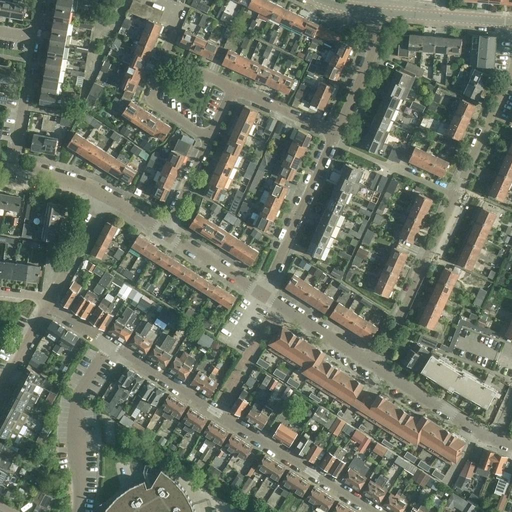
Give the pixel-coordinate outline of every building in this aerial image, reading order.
[(0,0),(0,16),(8,18),(11,3),(0,0)] [(57,0),(56,9),(71,12),(73,0),(57,0)] [(133,0),(129,12),(135,15),(140,3),(133,0)] [(193,0),(191,6),(197,9),(200,3),(200,0),(193,0)] [(251,0),(248,7),(259,12),(265,0),(251,0)] [(265,0),(259,12),(270,18),(276,5),(265,0)] [(8,18),(20,20),(23,5),(11,3),(8,18)] [(145,5),(140,3),(135,15),(140,17),(145,5)] [(151,7),(145,5),(140,17),(146,20),(149,13),(151,7)] [(287,10),(276,5),(270,18),(281,23),(287,10)] [(151,7),(149,13),(160,18),(163,12),(151,7)] [(56,9),(54,21),(69,24),(71,12),(56,9)] [(298,15),(287,10),(281,23),(291,28),(298,15)] [(158,24),(160,18),(149,13),(146,20),(148,20),(158,24)] [(308,20),(298,15),(291,28),(302,33),(308,20)] [(163,26),(158,24),(148,20),(144,32),(158,37),(163,26)] [(302,33),(313,38),(315,35),(319,26),(308,20),(302,33)] [(54,21),(52,33),(67,36),(69,24),(54,21)] [(324,28),(319,26),(315,35),(319,37),(324,28)] [(228,39),(232,29),(228,27),(223,37),(228,39)] [(328,30),(324,28),(319,37),(324,39),(328,30)] [(197,36),(181,29),(178,35),(183,37),(179,45),(190,50),(197,36)] [(333,32),(328,30),(324,39),(326,40),(328,41),(333,32)] [(144,32),(139,43),(153,49),(158,37),(144,32)] [(328,41),(333,43),(337,34),(333,32),(328,41)] [(52,33),(50,45),(65,47),(67,36),(52,33)] [(333,43),(337,46),(339,41),(342,36),(337,34),(333,43)] [(315,35),(313,38),(312,41),(323,46),(326,40),(324,39),(319,37),(315,35)] [(190,50),(201,55),(208,41),(197,36),(190,50)] [(422,52),(423,37),(410,36),(403,36),(402,46),(399,45),(398,57),(408,58),(409,51),(422,52)] [(470,65),(469,66),(494,68),(497,37),(481,36),(472,36),(471,50),(465,49),(464,65),(470,65)] [(436,38),(423,37),(422,52),(435,53),(436,38)] [(449,39),(436,38),(435,53),(447,54),(449,39)] [(449,39),(447,54),(461,55),(462,40),(449,39)] [(219,46),(208,41),(201,55),(213,60),(214,58),(219,46)] [(347,58),(352,47),(339,41),(337,46),(334,52),(347,58)] [(149,60),(153,49),(139,43),(134,54),(149,60)] [(50,45),(48,56),(63,59),(65,47),(50,45)] [(214,58),(218,60),(224,48),(219,46),(214,58)] [(228,50),(224,48),(218,60),(223,62),(228,50)] [(228,50),(223,62),(222,64),(233,69),(240,55),(228,50)] [(316,60),(318,56),(308,52),(305,60),(309,62),(311,58),(316,60)] [(342,69),(347,58),(334,52),(329,63),(342,69)] [(144,71),(149,60),(134,54),(130,65),(144,71)] [(251,60),(240,55),(233,69),(244,74),(251,60)] [(48,56),(46,68),(61,71),(63,59),(48,56)] [(318,56),(316,60),(311,58),(309,62),(310,63),(310,64),(316,67),(320,57),(318,56)] [(262,65),(251,60),(244,74),(255,79),(262,65)] [(144,71),(130,65),(122,62),(118,73),(125,76),(139,82),(144,71)] [(326,62),(321,73),(337,80),(342,69),(329,63),(326,62)] [(417,75),(420,69),(407,63),(404,70),(406,70),(416,75),(417,75)] [(12,67),(1,65),(0,68),(0,80),(10,82),(12,67)] [(273,70),(262,65),(255,79),(266,84),(273,70)] [(46,68),(44,80),(59,83),(61,71),(46,68)] [(469,81),(484,88),(489,76),(475,69),(469,81)] [(284,75),(273,70),(266,84),(277,89),(284,75)] [(404,74),(395,70),(390,81),(410,90),(415,78),(411,76),(411,77),(404,74)] [(284,75),(277,89),(288,94),(295,80),(284,75)] [(133,99),(135,93),(135,92),(139,82),(125,76),(120,87),(126,89),(123,95),(133,99)] [(462,78),(458,76),(455,83),(452,88),(456,90),(459,84),(460,84),(462,78)] [(57,94),(59,83),(44,80),(42,92),(57,94)] [(390,81),(385,92),(401,99),(405,101),(410,90),(390,81)] [(484,88),(469,81),(463,94),(478,101),(484,88)] [(316,93),(328,99),(334,88),(321,82),(316,93)] [(98,98),(104,87),(94,83),(89,94),(98,98)] [(298,90),(294,97),(300,100),(303,93),(298,90)] [(57,94),(42,92),(40,104),(55,106),(57,94)] [(396,110),(401,99),(385,92),(381,103),(396,110)] [(316,93),(309,108),(316,111),(317,107),(323,110),(328,99),(316,93)] [(82,107),(91,113),(98,98),(89,94),(82,107)] [(141,108),(131,102),(133,99),(123,95),(123,97),(115,108),(123,113),(123,114),(133,121),(141,108)] [(456,113),(470,119),(475,106),(462,101),(456,113)] [(391,121),(396,110),(381,103),(376,114),(391,121)] [(422,114),(425,107),(419,105),(417,109),(411,106),(410,109),(422,114)] [(239,117),(253,123),(258,112),(245,106),(239,117)] [(133,121),(143,128),(151,115),(141,108),(133,121)] [(94,127),(98,121),(85,112),(81,118),(94,127)] [(465,130),(470,119),(456,113),(452,124),(465,130)] [(386,132),(391,121),(376,114),(371,125),(386,132)] [(48,130),(49,121),(50,116),(44,115),(44,120),(42,131),(47,132),(48,130)] [(143,128),(153,134),(161,121),(151,115),(143,128)] [(425,130),(429,120),(430,118),(425,116),(420,127),(425,130)] [(239,117),(234,128),(248,134),(253,123),(239,117)] [(265,129),(272,132),(277,121),(270,118),(265,129)] [(49,121),(48,130),(54,131),(56,122),(49,121)] [(161,121),(153,134),(163,141),(171,128),(161,121)] [(274,133),(281,136),(283,132),(287,134),(290,126),(279,122),(274,133)] [(465,130),(452,124),(447,134),(460,141),(465,130)] [(371,125),(366,136),(384,144),(389,133),(386,132),(371,125)] [(124,135),(128,129),(124,126),(119,132),(124,135)] [(234,128),(230,139),(243,145),(248,134),(234,128)] [(128,129),(124,135),(128,138),(132,132),(128,129)] [(298,130),(293,141),(306,147),(311,136),(298,130)] [(78,153),(86,140),(76,133),(68,146),(78,153)] [(44,152),(46,137),(31,134),(29,144),(33,144),(32,150),(44,152)] [(361,147),(376,154),(376,153),(378,148),(381,150),(384,144),(366,136),(361,147)] [(458,145),(445,139),(439,136),(437,142),(443,144),(455,150),(458,145)] [(46,137),(44,152),(55,154),(58,139),(46,137)] [(144,148),(148,142),(143,139),(139,145),(144,148)] [(238,156),(243,145),(230,139),(225,150),(238,156)] [(78,153),(88,159),(96,146),(86,140),(78,153)] [(179,140),(176,146),(188,151),(190,145),(179,140)] [(293,141),(288,152),(302,158),(306,147),(293,141)] [(148,142),(144,148),(148,151),(152,145),(148,142)] [(393,162),(400,147),(394,144),(388,159),(393,162)] [(88,159),(98,165),(106,152),(96,146),(88,159)] [(176,146),(174,151),(185,156),(188,151),(176,146)] [(400,147),(393,162),(399,164),(405,149),(400,147)] [(415,148),(409,161),(420,166),(426,153),(415,148)] [(185,156),(174,151),(172,150),(167,162),(180,168),(185,156)] [(225,150),(220,161),(233,167),(238,156),(225,150)] [(98,165),(108,172),(116,159),(106,152),(98,165)] [(288,152),(283,163),(297,169),(302,158),(288,152)] [(420,166),(430,171),(436,158),(426,153),(420,166)] [(436,158),(430,171),(443,177),(449,164),(436,158)] [(108,172),(119,178),(127,165),(116,159),(108,172)] [(220,161),(215,172),(228,178),(233,167),(220,161)] [(175,179),(180,168),(167,162),(162,173),(175,179)] [(511,178),(511,165),(504,162),(499,173),(511,178)] [(283,163),(276,178),(285,182),(287,178),(292,180),(297,169),(283,163)] [(272,169),(261,164),(258,170),(270,175),(272,169)] [(340,176),(356,182),(361,171),(346,164),(340,176)] [(127,165),(119,178),(129,185),(137,172),(127,165)] [(223,189),(228,178),(215,172),(210,183),(223,189)] [(162,173),(157,183),(170,190),(173,184),(175,179),(162,173)] [(507,190),(511,179),(511,178),(499,173),(494,184),(507,190)] [(376,191),(382,176),(377,174),(370,188),(376,191)] [(340,176),(336,186),(351,193),(351,192),(356,195),(361,185),(356,182),(340,176)] [(382,176),(376,191),(381,193),(385,184),(388,179),(382,176)] [(276,178),(270,193),(283,199),(288,188),(283,186),(285,182),(276,178)] [(386,191),(392,194),(393,195),(399,182),(392,179),(386,191)] [(170,190),(157,183),(152,194),(165,201),(170,190)] [(223,189),(210,183),(205,194),(218,200),(221,194),(224,195),(227,190),(223,189)] [(507,190),(494,184),(489,194),(502,200),(507,190)] [(258,187),(251,185),(249,190),(255,193),(258,187)] [(346,204),(351,193),(336,186),(331,197),(346,204)] [(386,205),(389,199),(392,194),(386,191),(381,202),(386,205)] [(270,193),(265,204),(278,210),(283,199),(270,193)] [(414,205),(427,211),(432,200),(419,194),(414,205)] [(7,195),(4,208),(18,211),(20,198),(7,195)] [(341,215),(346,204),(331,197),(326,208),(341,215)] [(25,211),(31,212),(33,200),(28,199),(25,211)] [(45,214),(60,217),(62,205),(47,202),(45,214)] [(381,216),(386,205),(381,202),(376,213),(381,216)] [(265,204),(260,214),(273,221),(278,210),(265,204)] [(422,222),(427,211),(414,205),(409,216),(422,222)] [(336,226),(341,215),(326,208),(321,219),(336,226)] [(58,229),(60,217),(45,214),(43,227),(58,229)] [(200,233),(208,220),(198,214),(190,226),(200,233)] [(260,214),(255,226),(268,232),(273,221),(260,214)] [(372,222),(380,225),(383,217),(376,214),(372,222)] [(418,232),(422,222),(409,216),(404,226),(418,232)] [(11,218),(10,225),(15,225),(19,226),(21,219),(11,218)] [(331,237),(336,226),(321,219),(316,230),(331,237)] [(218,227),(208,220),(200,233),(210,239),(218,227)] [(107,222),(102,233),(113,238),(118,228),(107,222)] [(27,238),(28,230),(29,225),(23,224),(22,229),(21,237),(27,238)] [(356,232),(354,236),(360,239),(362,235),(365,226),(361,224),(357,233),(356,232)] [(418,232),(404,226),(399,237),(413,243),(418,232)] [(58,229),(43,227),(41,239),(56,242),(58,229)] [(229,233),(218,227),(210,239),(220,246),(229,233)] [(367,229),(362,242),(369,245),(374,232),(367,229)] [(326,248),(331,237),(316,230),(311,241),(326,248)] [(102,233),(96,243),(107,248),(113,238),(102,233)] [(239,239),(229,233),(220,246),(230,252),(239,239)] [(148,242),(143,239),(138,236),(132,246),(142,253),(148,242)] [(249,246),(239,239),(230,252),(241,259),(249,246)] [(326,248),(311,241),(306,252),(325,261),(330,249),(326,248)] [(158,249),(149,243),(148,242),(142,253),(152,259),(158,250),(158,249)] [(107,248),(96,243),(91,253),(102,259),(107,248)] [(249,246),(241,259),(251,265),(259,252),(249,246)] [(121,256),(125,250),(120,247),(116,253),(121,256)] [(369,252),(359,248),(355,256),(363,259),(365,260),(369,252)] [(389,259),(403,265),(408,254),(394,248),(389,259)] [(169,257),(164,254),(158,250),(152,259),(163,266),(169,257)] [(352,264),(359,267),(363,259),(355,256),(352,264)] [(181,264),(170,257),(169,257),(163,266),(175,274),(181,264)] [(389,259),(385,269),(398,276),(403,265),(389,259)] [(299,265),(308,272),(311,267),(302,261),(299,265)] [(1,277),(13,279),(15,264),(3,262),(1,277)] [(89,262),(85,269),(92,273),(97,266),(89,262)] [(13,279),(25,280),(27,265),(15,264),(13,279)] [(192,272),(187,268),(181,264),(175,274),(187,281),(192,272)] [(27,265),(25,280),(37,282),(39,267),(27,265)] [(341,280),(343,274),(333,268),(330,274),(341,280)] [(393,286),(398,276),(385,269),(380,280),(393,286)] [(127,277),(134,281),(137,276),(130,271),(127,277)] [(105,288),(111,278),(113,276),(106,272),(105,274),(100,281),(99,283),(99,284),(99,285),(104,288),(104,287),(105,288)] [(204,279),(193,272),(192,272),(187,281),(198,288),(204,279)] [(296,294),(304,281),(293,275),(285,287),(296,294)] [(141,276),(137,283),(141,286),(146,279),(141,276)] [(121,288),(124,283),(115,278),(112,282),(121,288)] [(216,286),(211,284),(204,279),(198,288),(210,296),(216,286)] [(393,286),(380,280),(375,291),(388,297),(393,286)] [(313,287),(304,281),(296,294),(305,300),(313,287)] [(61,302),(69,308),(82,287),(74,282),(61,302)] [(124,283),(121,288),(129,293),(132,288),(124,283)] [(95,291),(100,294),(104,288),(99,285),(95,291)] [(148,290),(156,295),(159,290),(151,285),(148,290)] [(226,292),(222,289),(216,286),(210,296),(220,302),(226,292)] [(323,294),(313,287),(305,300),(315,306),(323,294)] [(129,293),(128,294),(140,301),(143,296),(132,288),(129,293)] [(72,309),(79,314),(89,300),(91,302),(94,298),(95,299),(97,296),(94,293),(93,294),(89,291),(85,298),(80,295),(72,309)] [(237,298),(230,294),(226,292),(220,302),(230,308),(237,298)] [(323,294),(315,306),(326,312),(333,300),(323,294)] [(153,302),(143,296),(140,301),(148,306),(149,307),(153,302)] [(90,321),(97,326),(112,303),(104,298),(99,307),(90,321)] [(96,305),(91,302),(89,300),(79,314),(87,319),(96,305)] [(159,306),(154,302),(153,302),(149,307),(150,308),(151,307),(157,310),(159,306)] [(97,326),(101,328),(105,331),(114,316),(110,314),(115,305),(112,303),(97,326)] [(340,322),(348,309),(338,303),(330,315),(340,322)] [(109,333),(113,336),(117,338),(134,311),(127,307),(122,315),(125,317),(123,320),(119,317),(117,320),(109,333)] [(160,313),(169,320),(173,314),(163,308),(160,313)] [(191,317),(195,320),(198,315),(189,309),(185,314),(191,317)] [(358,316),(348,309),(340,322),(350,328),(358,316)] [(117,338),(120,340),(125,343),(136,326),(132,324),(137,316),(133,313),(134,311),(117,338)] [(183,321),(173,314),(169,320),(179,326),(183,321)] [(358,316),(350,328),(360,334),(368,322),(367,321),(358,316)] [(443,339),(439,348),(451,353),(462,325),(497,338),(499,334),(484,328),(477,325),(475,325),(460,319),(451,342),(443,339)] [(53,321),(46,332),(45,333),(58,341),(66,329),(53,321)] [(218,328),(208,321),(205,327),(215,333),(218,328)] [(185,322),(181,328),(189,333),(192,329),(193,327),(185,322)] [(368,322),(360,334),(370,341),(378,328),(368,322)] [(129,345),(137,350),(147,334),(152,326),(147,323),(144,328),(145,329),(143,331),(140,336),(136,333),(129,345)] [(189,334),(196,338),(199,339),(202,333),(193,327),(192,329),(189,333),(189,334)] [(283,357),(297,336),(283,327),(269,348),(283,357)] [(66,329),(58,341),(55,346),(52,350),(60,355),(65,346),(71,350),(78,337),(66,329)] [(147,334),(137,350),(140,353),(143,355),(145,356),(152,343),(158,335),(150,330),(147,334)] [(213,340),(203,333),(202,333),(199,339),(199,340),(197,344),(206,351),(210,345),(213,340)] [(148,358),(156,363),(167,346),(172,338),(168,335),(163,344),(160,348),(156,346),(148,358)] [(297,336),(283,357),(297,366),(310,345),(297,336)] [(156,363),(164,368),(172,356),(168,353),(176,340),(172,338),(167,346),(156,363)] [(310,345),(297,366),(310,374),(307,379),(307,380),(324,353),(310,345)] [(412,368),(424,349),(418,345),(413,352),(410,349),(402,362),(412,368)] [(168,370),(176,375),(188,356),(184,353),(180,361),(175,358),(168,370)] [(321,389),(335,367),(322,359),(325,354),(324,353),(307,380),(321,389)] [(33,355),(29,362),(42,371),(46,364),(46,363),(33,355)] [(442,385),(442,386),(452,393),(454,390),(487,409),(497,391),(490,387),(491,385),(489,384),(493,377),(488,375),(484,381),(465,370),(464,372),(439,356),(438,358),(432,355),(421,372),(421,373),(442,385)] [(176,375),(184,381),(191,368),(188,366),(189,363),(191,365),(192,365),(195,361),(195,360),(193,358),(188,356),(176,375)] [(41,387),(43,388),(44,385),(42,383),(45,377),(42,375),(27,367),(22,377),(41,387)] [(136,373),(127,367),(118,381),(117,383),(119,389),(112,400),(117,403),(121,396),(136,373)] [(335,397),(349,376),(335,367),(321,389),(335,397)] [(61,381),(65,372),(59,369),(54,377),(61,381)] [(190,385),(200,391),(208,378),(198,372),(190,385)] [(145,379),(136,373),(121,396),(126,400),(132,390),(136,392),(145,379)] [(349,376),(335,397),(349,406),(363,385),(349,376)] [(22,377),(17,386),(38,397),(40,394),(38,393),(41,387),(22,377)] [(249,377),(245,384),(251,388),(255,380),(249,377)] [(200,391),(210,397),(218,384),(208,378),(200,391)] [(267,388),(272,391),(277,381),(272,378),(267,388)] [(156,386),(147,380),(138,394),(142,397),(136,407),(141,410),(156,386)] [(277,381),(272,391),(270,396),(267,400),(274,403),(285,385),(278,381),(277,381)] [(55,383),(50,393),(56,396),(61,387),(55,383)] [(17,386),(12,395),(33,406),(38,397),(17,386)] [(165,392),(156,386),(141,410),(146,413),(152,403),(156,405),(165,392)] [(288,387),(281,398),(287,401),(293,391),(288,387)] [(231,410),(240,416),(248,403),(243,400),(248,393),(243,390),(231,410)] [(50,393),(46,401),(51,404),(56,396),(50,393)] [(294,393),(290,400),(294,402),(296,399),(298,396),(294,393)] [(178,400),(169,394),(161,407),(166,410),(162,415),(165,417),(164,417),(166,418),(178,400)] [(12,395),(8,404),(29,415),(33,406),(12,395)] [(375,402),(366,417),(380,426),(393,404),(379,395),(375,402)] [(357,411),(366,417),(375,402),(367,397),(363,403),(362,403),(357,411)] [(245,419),(253,424),(264,405),(268,401),(264,398),(261,402),(258,401),(256,401),(245,419)] [(187,406),(178,400),(166,418),(168,420),(168,419),(171,421),(174,415),(179,418),(187,406)] [(8,404),(3,413),(24,424),(29,415),(8,404)] [(393,404),(380,426),(394,435),(407,413),(393,404)] [(253,424),(259,428),(261,429),(269,417),(273,410),(264,405),(253,424)] [(110,413),(118,418),(120,420),(126,410),(119,406),(117,410),(114,408),(110,413)] [(198,413),(190,408),(182,420),(186,423),(183,428),(185,430),(185,431),(187,432),(198,413)] [(327,420),(331,414),(321,408),(317,414),(327,420)] [(3,413),(0,418),(0,422),(19,433),(24,424),(3,413)] [(207,419),(198,413),(187,432),(189,433),(189,432),(191,434),(195,428),(199,431),(207,419)] [(407,443),(424,417),(423,416),(420,421),(407,413),(394,435),(407,443)] [(329,431),(338,436),(346,424),(336,418),(332,415),(325,427),(329,430),(329,431)] [(130,428),(131,426),(133,422),(123,416),(120,422),(130,428)] [(424,447),(438,426),(424,417),(407,443),(408,444),(411,439),(424,447)] [(211,421),(203,433),(207,436),(204,442),(205,442),(208,444),(220,426),(212,421),(211,421)] [(0,422),(0,434),(8,439),(14,442),(19,433),(0,422)] [(273,437),(289,447),(297,434),(281,424),(273,437)] [(351,437),(356,430),(348,425),(344,432),(351,437)] [(220,426),(208,444),(212,447),(216,442),(220,445),(228,432),(220,426)] [(438,456),(452,434),(438,426),(424,447),(438,456)] [(45,427),(41,433),(48,438),(52,431),(45,427)] [(147,428),(142,436),(151,442),(156,434),(147,428)] [(360,442),(364,437),(365,435),(356,430),(351,437),(360,442)] [(242,441),(232,434),(224,446),(234,453),(242,441)] [(295,450),(304,456),(313,442),(308,439),(310,437),(305,434),(295,450)] [(452,434),(438,456),(452,465),(466,443),(452,434)] [(365,437),(357,450),(362,453),(371,440),(365,437)] [(305,457),(313,462),(325,444),(317,438),(305,457)] [(252,447),(243,441),(242,441),(234,453),(245,459),(252,447)] [(0,442),(0,454),(2,455),(12,461),(17,452),(0,442)] [(347,443),(343,449),(328,471),(337,477),(345,463),(341,460),(346,451),(347,452),(350,447),(350,446),(347,443)] [(383,455),(386,451),(376,445),(374,449),(383,455)] [(320,466),(328,471),(343,449),(339,447),(339,446),(333,455),(328,453),(320,466)] [(203,453),(200,458),(206,462),(212,451),(211,450),(206,447),(205,450),(203,453)] [(496,454),(484,449),(479,466),(478,465),(475,473),(487,478),(490,470),(496,454)] [(30,454),(21,450),(18,454),(27,459),(30,454)] [(394,461),(397,456),(387,450),(384,455),(394,461)] [(0,454),(0,466),(7,470),(12,461),(2,455),(0,454)] [(508,458),(496,454),(490,470),(502,474),(508,458)] [(275,461),(272,460),(265,455),(257,467),(267,474),(275,461)] [(350,468),(342,480),(343,481),(350,485),(361,468),(363,465),(365,462),(355,456),(348,467),(350,468)] [(407,462),(398,456),(394,462),(404,468),(407,462)] [(285,468),(275,461),(267,474),(277,480),(285,468)] [(470,479),(475,464),(467,461),(458,479),(468,482),(469,479),(470,479)] [(403,470),(413,476),(417,469),(407,462),(404,468),(403,470)] [(361,468),(350,485),(358,490),(366,478),(363,477),(369,468),(363,465),(361,468)] [(221,472),(212,466),(207,474),(216,480),(221,472)] [(253,466),(247,475),(250,477),(256,468),(253,466)] [(28,485),(0,469),(0,474),(19,485),(19,484),(26,488),(28,485)] [(178,484),(175,479),(175,480),(171,476),(167,473),(162,469),(152,486),(148,488),(145,480),(145,481),(140,483),(135,485),(130,487),(126,490),(126,491),(122,493),(122,494),(117,497),(118,497),(114,501),(110,504),(110,505),(107,508),(107,509),(104,511),(195,511),(195,510),(195,511),(193,505),(193,506),(191,501),(190,501),(188,496),(186,491),(185,492),(182,487),(182,488),(179,483),(178,484)] [(430,477),(425,474),(417,469),(413,476),(411,479),(423,487),(425,484),(430,477)] [(300,477),(290,470),(282,483),(292,489),(300,477)] [(65,480),(54,473),(50,480),(61,487),(65,480)] [(362,493),(370,498),(383,478),(379,475),(374,484),(370,481),(362,493)] [(237,476),(230,486),(236,489),(242,479),(237,476)] [(253,480),(248,477),(237,494),(241,497),(246,490),(253,480)] [(310,483),(300,477),(292,489),(302,496),(310,483)] [(441,484),(430,477),(425,484),(436,491),(441,484)] [(503,477),(497,492),(499,493),(498,497),(500,498),(506,500),(508,496),(503,494),(508,479),(503,477)] [(370,498),(379,503),(386,491),(387,491),(391,485),(390,484),(386,482),(387,480),(383,478),(370,498)] [(463,481),(458,479),(452,491),(457,493),(463,481)] [(54,483),(48,495),(55,499),(61,487),(54,483)] [(324,493),(314,486),(306,498),(317,505),(324,493)] [(428,491),(423,488),(417,497),(422,500),(428,491)] [(439,488),(436,493),(442,497),(445,492),(439,488)] [(383,506),(391,511),(401,494),(398,492),(395,496),(390,494),(383,506)] [(453,492),(446,503),(445,505),(452,510),(454,507),(462,511),(468,502),(453,492)] [(334,499),(324,493),(317,505),(326,511),(334,499)] [(391,511),(392,511),(401,511),(407,504),(402,501),(405,497),(401,494),(391,511)] [(346,511),(349,508),(338,502),(331,511),(346,511)] [(410,511),(421,511),(427,504),(423,502),(417,511),(413,508),(410,511)] [(472,511),(475,507),(469,503),(468,502),(462,511),(472,511)] [(266,503),(262,510),(265,511),(270,511),(273,508),(266,503)]
